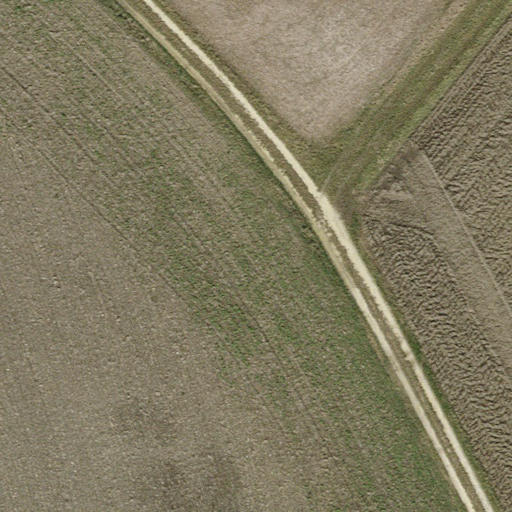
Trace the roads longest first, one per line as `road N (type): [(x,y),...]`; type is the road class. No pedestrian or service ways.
road 1 (track): [(132,0),(232,95),(327,212),(484,511)]
road 2 (track): [(327,212),(496,0)]
